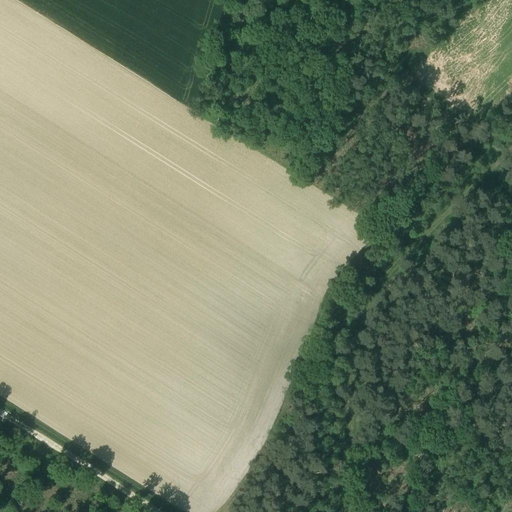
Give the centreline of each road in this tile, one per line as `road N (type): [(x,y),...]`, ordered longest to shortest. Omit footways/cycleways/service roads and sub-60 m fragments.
road 1 (track): [(228,511),(261,474),(337,284),(511,100)]
road 2 (track): [(0,402),(173,511)]
